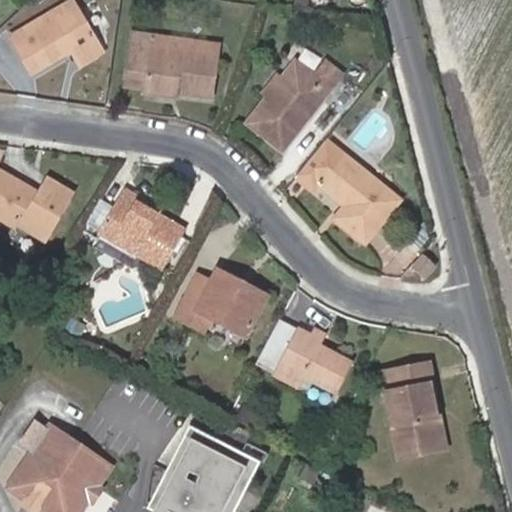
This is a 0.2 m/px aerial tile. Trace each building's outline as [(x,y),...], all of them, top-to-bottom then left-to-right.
[(78,61),(100,49),(72,1),(11,37),(32,76),(72,52),(78,61)] [(145,89),(176,93),(211,98),(217,59),(151,48),(152,37),(134,34),(128,77),(146,79),(145,89)] [(100,49),(78,61),(81,67),(103,54),(100,49)] [(281,80),(267,98),(248,124),(283,152),(331,89),(315,77),(295,62),(281,80)] [(315,77),(331,89),(337,81),(321,69),(315,77)] [(146,79),(128,77),(127,87),(145,89),(146,79)] [(267,98),(281,80),(277,77),(264,94),(267,98)] [(176,93),(145,89),(144,96),(175,101),(176,93)] [(347,204),(344,208),(334,221),(364,246),(399,201),(342,153),(316,184),(337,202),(340,198),(347,204)] [(40,195),(0,171),(0,220),(15,230),(18,226),(45,242),(72,195),(48,180),(40,195)] [(99,233),(132,253),(163,270),(185,232),(160,217),(143,207),(146,203),(125,191),(99,233)] [(340,198),(337,202),(344,208),(347,204),(340,198)] [(143,207),(160,217),(162,213),(146,203),(143,207)] [(132,253),(99,233),(93,247),(124,267),(132,253)] [(425,277),(436,265),(424,255),(414,267),(425,277)] [(198,313),(211,320),(246,338),(267,298),(217,272),(211,283),(197,276),(175,318),(191,328),(198,313)] [(198,313),(191,328),(203,334),(211,320),(198,313)] [(268,343),(284,352),(296,330),(279,321),(268,343)] [(284,352),(268,343),(256,366),(298,389),(304,378),(336,395),(352,365),(321,348),(327,337),(314,329),(310,337),(296,330),(284,352)] [(438,441),(437,439),(427,385),(433,384),(429,364),(382,374),(397,459),(422,455),(420,444),(438,441)] [(427,385),(437,439),(443,438),(433,384),(427,385)] [(234,511),(260,464),(190,426),(168,468),(146,508),(153,511),(234,511)] [(51,473),(71,442),(48,427),(28,458),(51,473)] [(443,438),(437,439),(438,441),(420,444),(422,455),(444,450),(443,438)] [(42,504),(39,509),(42,511),(79,511),(87,500),(92,503),(100,489),(97,486),(108,466),(71,442),(51,473),(28,458),(26,460),(8,489),(27,501),(30,497),(42,504)] [(30,497),(27,501),(24,506),(34,511),(36,511),(39,509),(42,504),(30,497)]
